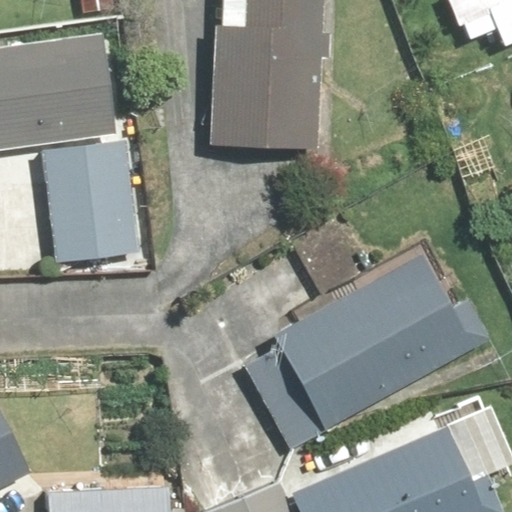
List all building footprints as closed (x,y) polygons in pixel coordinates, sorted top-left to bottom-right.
[(207,24),(201,144),(313,150),(320,0),(228,0),(227,25),(207,24)] [(94,33),(0,47),(0,148),(109,133),(94,33)] [(113,136),(35,148),(53,263),(130,251),(113,136)] [(413,249),(260,335),(313,428),(480,334),(459,296),(444,304),(413,249)] [(438,418),(276,489),(285,511),(493,511),(497,511),(479,471),(464,478),(438,418)] [(0,428),(0,481),(21,471),(0,428)] [(52,491),(53,511),(168,511),(166,483),(52,491)]
